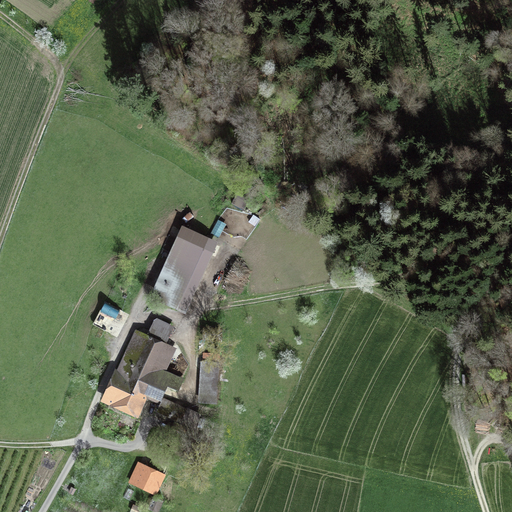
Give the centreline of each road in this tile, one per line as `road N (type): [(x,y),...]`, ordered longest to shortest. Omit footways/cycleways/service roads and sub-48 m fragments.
road 1 (track): [(199,308),(374,283),(511,237)]
road 2 (track): [(484,511),(456,369),(461,335),(511,253)]
road 3 (track): [(0,15),(57,60),(60,80),(0,243)]
